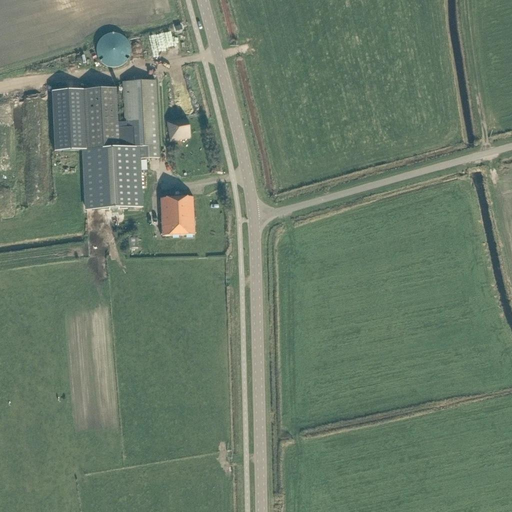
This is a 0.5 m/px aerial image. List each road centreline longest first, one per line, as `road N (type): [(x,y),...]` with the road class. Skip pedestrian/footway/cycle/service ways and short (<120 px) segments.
road 1 (tertiary): [(262,511),(253,220)]
road 2 (unclassified): [(253,220),(511,149)]
road 3 (tertiary): [(253,220),(202,0)]
